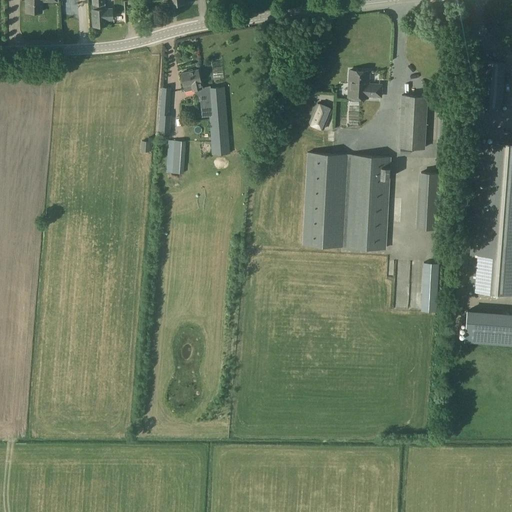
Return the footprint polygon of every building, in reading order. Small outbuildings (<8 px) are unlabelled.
[(26,0),(27,12),(41,12),(41,1),(57,1),(56,0),(26,0)] [(105,9),(104,3),(105,3),(104,0),(91,0),(92,4),(92,9),(93,25),(106,25),(106,19),(112,19),(111,8),(105,9)] [(480,61),(476,107),(501,109),(504,63),(480,61)] [(197,69),(180,73),(184,91),(194,89),(194,92),(200,96),(201,116),(209,116),(212,155),(230,153),(224,86),(209,87),(209,85),(201,87),(197,69)] [(367,85),(367,70),(348,70),(347,96),(367,97),(367,95),(380,96),(380,84),(371,83),(371,85),(367,85)] [(169,133),(171,115),(169,114),(171,87),(161,87),(159,114),(158,133),(169,133)] [(398,147),(424,148),(427,95),(401,94),(398,147)] [(333,126),(356,125),(356,103),(346,103),(346,98),(333,98),(333,108),(338,108),(338,107),(345,107),(345,111),(333,111),(333,126)] [(331,109),(317,103),(309,123),(323,129),(331,109)] [(439,107),(437,141),(452,141),(453,108),(439,107)] [(148,137),(148,141),(141,140),(140,151),(151,152),(152,137),(148,137)] [(166,172),(173,172),(172,176),(174,177),(178,177),(179,173),(183,173),(185,141),(168,140),(168,145),(167,153),(167,161),(166,172)] [(472,240),(468,290),(511,293),(511,143),(480,141),(472,240)] [(385,249),(390,156),(348,154),(306,151),(301,244),(343,247),(385,249)] [(446,173),(420,172),(418,227),(443,228),(446,173)]
